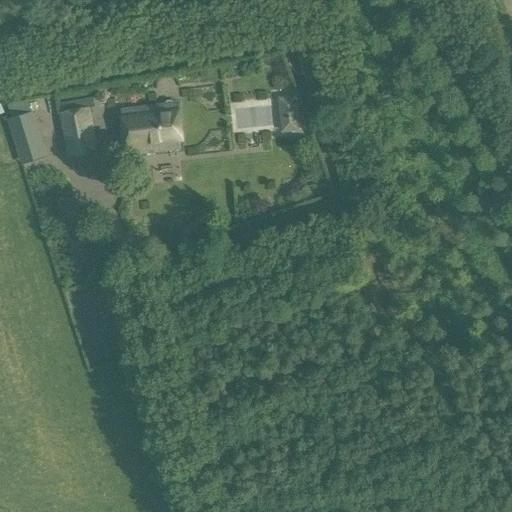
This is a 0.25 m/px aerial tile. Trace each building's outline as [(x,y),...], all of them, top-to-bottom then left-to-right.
[(50,154),(33,94),(12,100),(16,115),(12,116),(24,161),(50,154)] [(281,102),(283,122),(297,121),(295,101),(281,102)] [(126,155),(181,148),(176,102),(121,108),(126,155)] [(270,105),(237,107),(238,126),(271,124),(270,105)] [(67,157),(97,152),(90,109),(60,114),(67,157)] [(293,151),(212,156),(215,199),(237,198),(235,176),(294,172),(293,151)]
